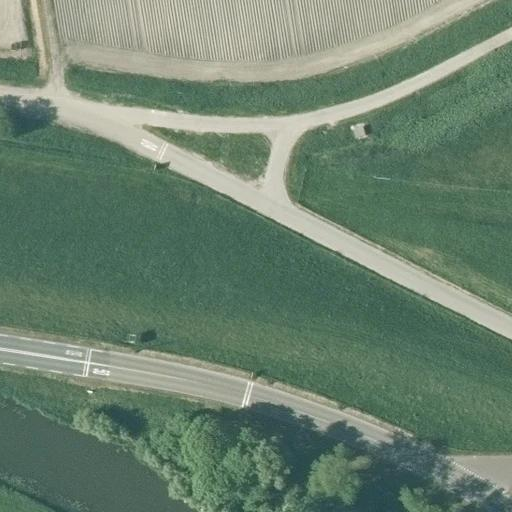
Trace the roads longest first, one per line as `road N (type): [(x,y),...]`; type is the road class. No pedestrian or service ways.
road 1 (primary): [(505,511),(412,460),(244,396),(0,350)]
road 2 (unclassified): [(511,330),(274,211)]
road 3 (track): [(289,128),(417,86),(511,34)]
road 4 (unclassified): [(274,211),(57,106)]
